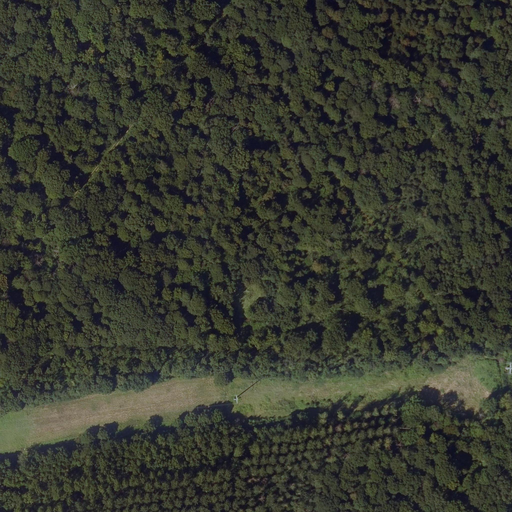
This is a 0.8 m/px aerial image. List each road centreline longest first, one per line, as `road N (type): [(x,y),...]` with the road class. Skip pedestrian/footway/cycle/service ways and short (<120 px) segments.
road 1 (track): [(0,450),(511,359)]
road 2 (track): [(475,364),(217,0)]
road 3 (track): [(0,296),(235,0)]
